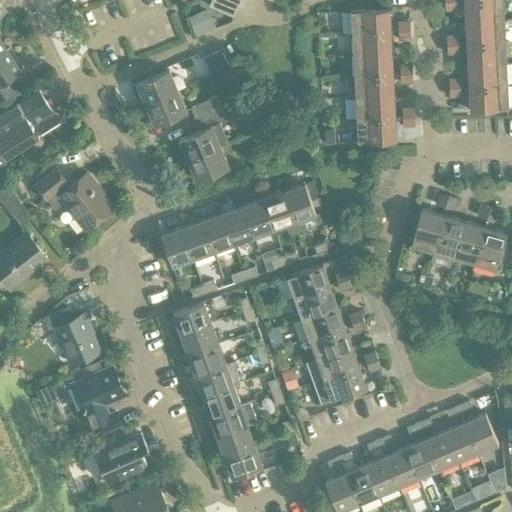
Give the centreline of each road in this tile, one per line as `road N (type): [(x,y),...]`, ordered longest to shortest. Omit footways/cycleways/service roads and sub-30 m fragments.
road 1 (residential): [(208,511),(181,469),(116,282),(121,240)]
road 2 (residential): [(121,240),(142,216),(145,192),(44,0)]
road 3 (unclassified): [(247,511),(283,499),(329,443),(419,405)]
road 4 (residential): [(432,149),(434,61),(423,0)]
road 5 (residential): [(6,329),(66,274),(121,240)]
